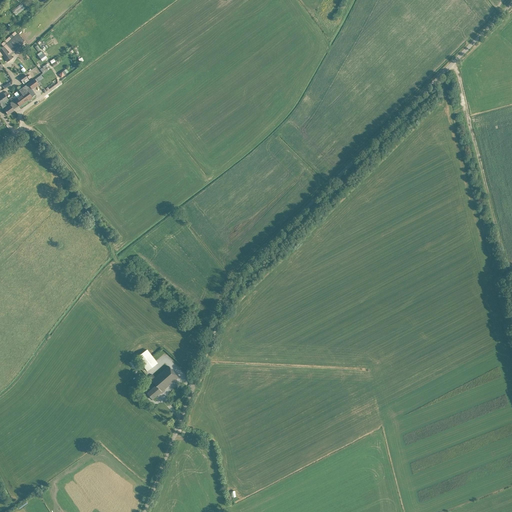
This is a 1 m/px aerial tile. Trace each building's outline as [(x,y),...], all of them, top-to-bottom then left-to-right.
[(26,30),(33,23),(32,21),(25,28),(26,30)] [(0,57),(3,55),(8,62),(13,58),(9,54),(24,41),(15,31),(1,44),(3,47),(0,48),(0,57)] [(42,51),(37,54),(38,56),(42,60),(42,61),(47,58),(46,57),(43,52),(43,53),(42,51)] [(17,92),(14,94),(17,98),(18,100),(16,101),(19,105),(19,106),(28,100),(29,101),(32,98),(32,97),(35,94),(32,89),(38,84),(37,82),(35,79),(34,79),(27,85),(21,89),(17,92)] [(7,107),(4,102),(8,99),(5,96),(8,94),(6,91),(3,94),(3,93),(0,95),(0,102),(1,104),(0,105),(7,115),(14,110),(10,105),(7,107)] [(158,363),(147,349),(137,358),(148,371),(156,364),(158,363)] [(156,385),(147,393),(153,399),(178,377),(165,362),(149,376),(156,385)] [(138,394),(145,387),(141,383),(134,390),(135,392),(134,392),(135,394),(136,393),(138,394)]
